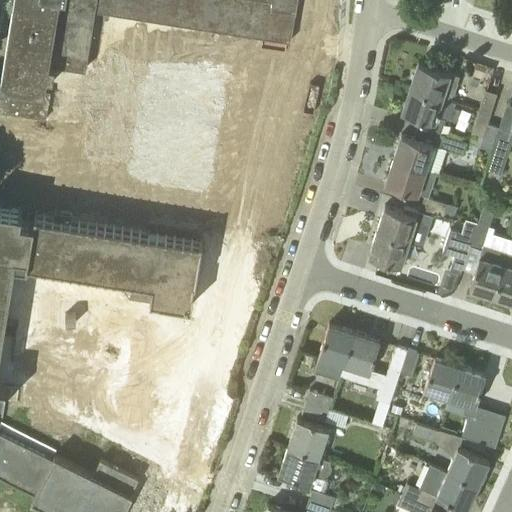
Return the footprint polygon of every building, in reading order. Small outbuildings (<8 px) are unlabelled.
[(293,37),(298,0),(11,0),(0,88),(0,109),(45,116),(52,63),(88,68),(95,11),(293,37)] [(410,87),(442,97),(452,100),(460,75),(419,61),(410,87)] [(275,118),(278,87),(225,81),(213,181),(260,186),(261,175),(235,172),(236,163),(246,164),(247,158),(238,157),(240,140),(250,141),(253,115),(275,118)] [(452,100),(442,97),(410,87),(402,111),(433,121),(430,130),(441,133),(445,118),(449,119),(453,107),(457,109),(458,107),(454,106),(455,101),(452,100)] [(497,92),(487,89),(485,89),(480,109),(472,132),(483,136),(488,122),(491,113),(497,92)] [(488,122),(483,136),(480,145),(492,149),(499,126),(488,122)] [(58,157),(62,130),(16,123),(12,150),(58,157)] [(499,126),(492,149),(486,168),(497,171),(510,130),(499,126)] [(402,133),(394,158),(425,168),(433,143),(402,133)] [(464,153),(468,142),(445,135),(441,145),(464,153)] [(425,168),(394,158),(386,183),(417,193),(425,168)] [(445,215),(448,204),(424,196),(421,207),(445,215)] [(449,203),(448,204),(445,214),(454,217),(458,206),(449,203)] [(385,204),(377,229),(408,239),(418,210),(405,205),(403,210),(385,204)] [(469,286),(494,295),(504,263),(511,238),(492,232),(492,233),(487,232),(495,208),(483,204),(477,221),(470,244),(482,248),(469,286)] [(0,338),(2,335),(11,263),(132,277),(130,295),(192,303),(200,239),(20,217),(21,211),(0,208),(0,474),(34,493),(34,499),(57,511),(120,511),(140,477),(101,456),(92,472),(55,452),(56,447),(0,417),(0,401),(2,385),(0,383),(0,338)] [(461,272),(470,244),(477,221),(467,218),(462,231),(455,254),(450,269),(461,272)] [(444,251),(455,254),(462,231),(451,227),(444,251)] [(408,239),(377,229),(369,254),(400,264),(408,239)] [(511,265),(504,263),(494,295),(511,300),(511,265)] [(340,374),(354,330),(329,322),(319,354),(320,355),(316,366),(340,374)] [(366,382),(370,370),(380,338),(354,330),(340,374),(366,382)] [(396,344),(390,363),(384,380),(381,379),(376,398),(390,402),(400,371),(408,347),(396,344)] [(400,371),(411,374),(413,370),(419,351),(408,347),(400,371)] [(425,389),(449,397),(460,364),(435,356),(425,389)] [(473,412),(476,405),(486,372),(460,364),(449,397),(446,407),(466,413),(464,421),(468,422),(464,437),(495,447),(503,421),(473,412)] [(328,407),(332,396),(310,388),(306,400),(328,407)] [(302,412),(324,419),(343,425),(347,413),(328,407),(306,400),(302,412)] [(393,410),(403,414),(405,406),(395,403),(393,410)] [(297,417),(288,445),(319,455),(328,427),(297,417)] [(435,440),(436,441),(439,429),(416,421),(412,433),(435,440)] [(319,455),(288,445),(278,473),(309,483),(312,474),(321,477),(322,474),(324,474),(326,474),(327,474),(329,473),(330,473),(331,472),(331,470),(332,469),(332,468),(332,467),(332,466),(332,465),(332,464),(331,463),(331,462),(329,461),(330,459),(319,455)] [(489,460),(458,446),(454,456),(447,470),(478,484),(489,460)] [(432,506),(436,494),(467,508),(478,484),(447,470),(432,463),(421,487),(406,481),(401,492),(432,506)] [(152,511),(168,481),(152,474),(133,511),(152,511)] [(385,492),(387,486),(377,482),(373,492),(379,495),(385,492)] [(166,511),(188,511),(197,496),(180,487),(166,511)] [(308,500),(331,507),(335,496),(312,488),(308,500)] [(407,511),(428,511),(432,506),(401,492),(396,502),(396,503),(409,509),(407,511)] [(345,499),(335,496),(331,507),(341,510),(345,499)] [(294,511),(268,503),(265,511),(329,511),(331,507),(308,500),(304,511),(294,511)]
